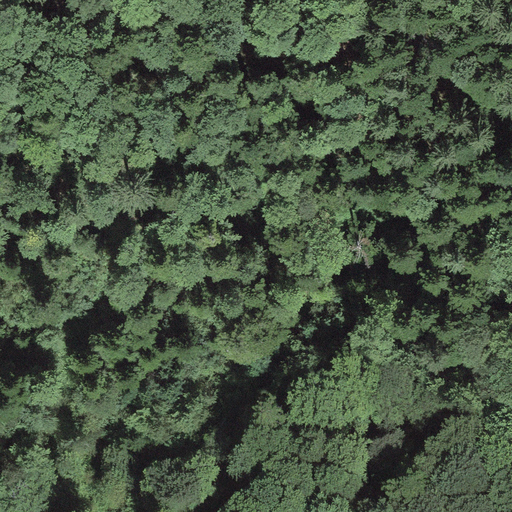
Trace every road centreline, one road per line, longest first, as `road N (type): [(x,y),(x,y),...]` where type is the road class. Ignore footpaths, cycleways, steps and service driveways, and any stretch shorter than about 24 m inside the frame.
road 1 (track): [(511,379),(212,511)]
road 2 (track): [(391,0),(417,54),(511,113)]
